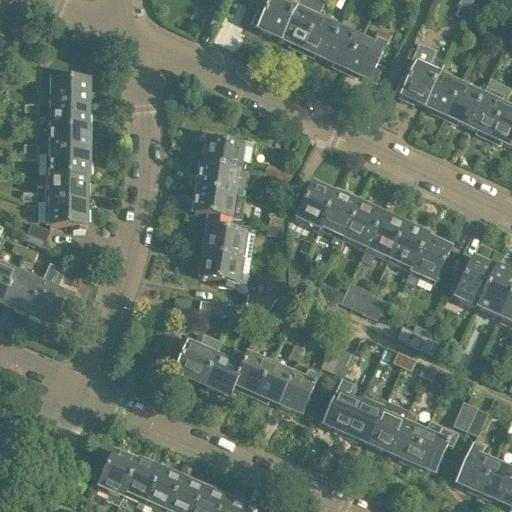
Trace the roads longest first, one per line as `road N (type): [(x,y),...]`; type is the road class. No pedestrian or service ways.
road 1 (residential): [(134,42),(511,218)]
road 2 (residential): [(82,391),(128,267),(144,186),(134,42)]
road 3 (residential): [(353,511),(82,391)]
road 4 (residential): [(31,511),(82,391)]
